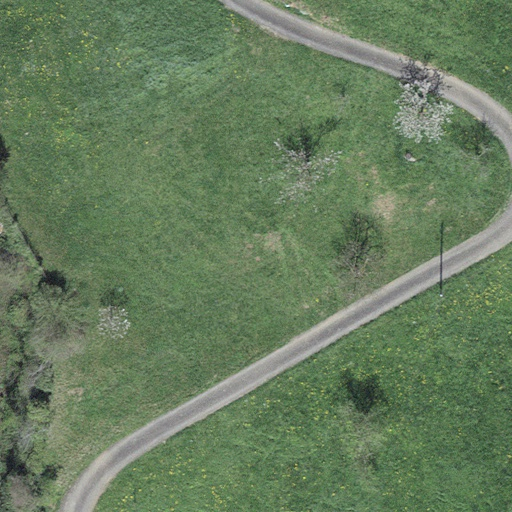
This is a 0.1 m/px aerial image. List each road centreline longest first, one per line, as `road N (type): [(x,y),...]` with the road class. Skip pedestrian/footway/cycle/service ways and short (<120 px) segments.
road 1 (track): [(82,511),(132,458),(511,239)]
road 2 (track): [(511,144),(482,111),(225,14),(214,0)]
